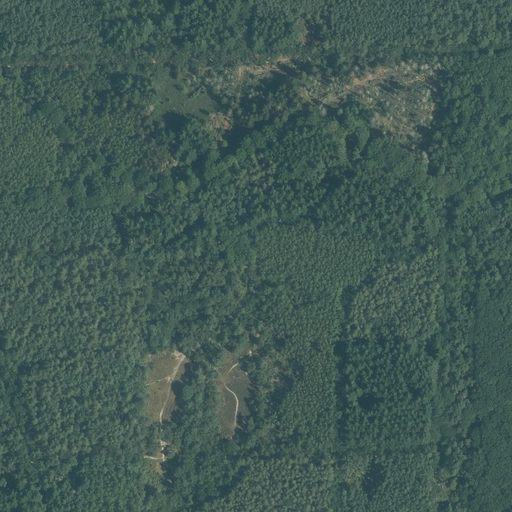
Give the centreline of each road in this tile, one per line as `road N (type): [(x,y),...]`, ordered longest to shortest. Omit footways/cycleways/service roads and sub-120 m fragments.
road 1 (track): [(511,189),(465,198),(311,126),(283,128),(174,187),(0,209)]
road 2 (track): [(437,511),(446,250)]
road 3 (unknown): [(48,511),(0,376)]
